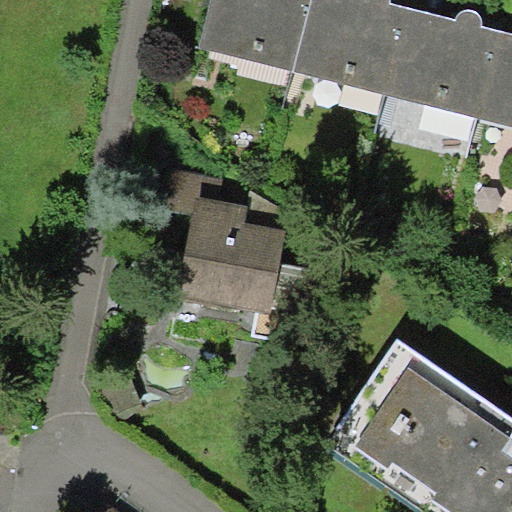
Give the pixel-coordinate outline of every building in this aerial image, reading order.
[(206,0),(194,50),(287,73),(305,0),(206,0)] [(305,0),(287,73),(379,96),(401,9),(378,4),(379,2),(378,0),(305,0)] [(379,96),(472,120),(494,32),(471,27),(471,25),(469,14),(459,7),(455,7),(447,10),(442,15),(440,19),(401,9),(379,96)] [(472,120),(511,129),(511,37),(494,32),(472,120)] [(235,209),(185,199),(175,249),(143,242),(134,280),(249,304),(243,332),(289,342),(297,308),(301,308),(310,267),(267,258),(279,204),(240,187),(235,209)] [(511,511),(511,418),(396,338),(325,441),(429,511),(511,511)]
